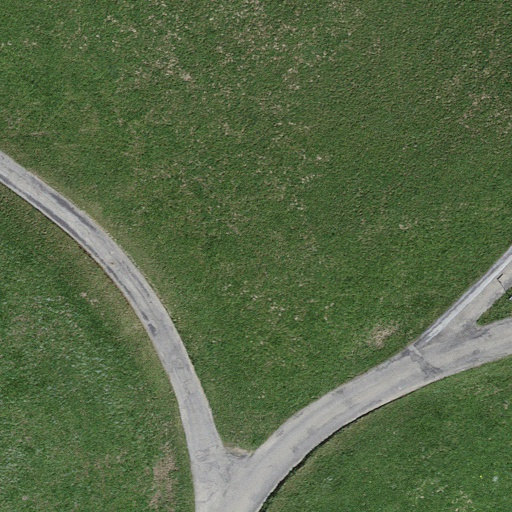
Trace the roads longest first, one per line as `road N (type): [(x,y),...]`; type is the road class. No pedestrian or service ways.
road 1 (unclassified): [(225,511),(262,450),(392,379)]
road 2 (unclassified): [(392,379),(511,275)]
road 3 (unclassified): [(392,379),(511,335)]
